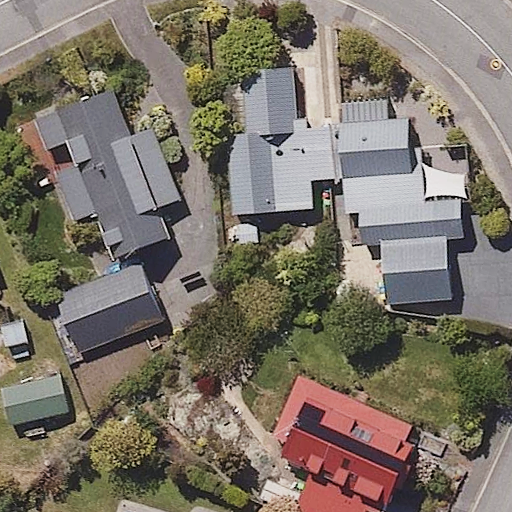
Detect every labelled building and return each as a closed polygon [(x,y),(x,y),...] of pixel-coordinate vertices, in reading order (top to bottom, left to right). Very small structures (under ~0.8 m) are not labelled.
[(318,175),(341,174),(344,227),(471,222),(468,144),(414,146),(412,95),(343,98),(340,33),(224,38),(232,212),(319,208),(318,175)] [(109,101),(46,119),(84,249),(50,259),(79,360),(175,333),(149,245),(180,236),(170,200),(186,195),(164,120),(119,133),(109,101)] [(459,237),(382,240),(385,307),(462,303),(459,237)] [(66,370),(7,386),(19,428),(77,412),(66,370)] [(266,452),(312,475),(293,511),(384,511),(424,431),(305,373),(266,452)]
